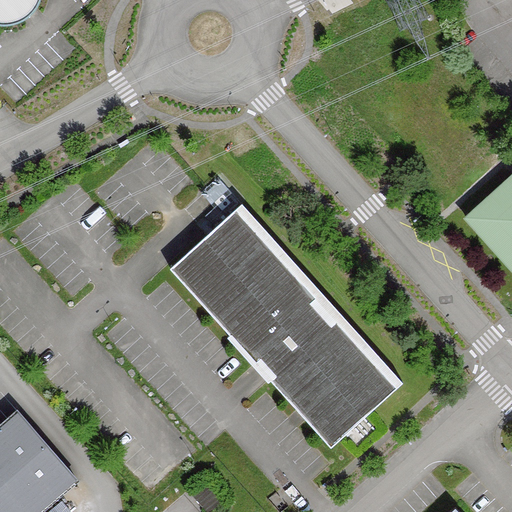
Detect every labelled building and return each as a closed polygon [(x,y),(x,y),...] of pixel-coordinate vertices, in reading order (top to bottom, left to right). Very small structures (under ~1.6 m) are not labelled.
[(0,0),(0,14),(1,15),(10,15),(25,0),(0,0)] [(25,0),(10,15),(22,11),(32,4),(35,0),(25,0)] [(511,184),(475,218),(511,258),(511,184)] [(224,219),(171,267),(256,362),(261,358),(275,373),(270,377),(331,446),(398,386),(384,371),(390,365),(363,335),(357,341),(336,318),(330,323),(313,303),(318,298),(278,252),(284,247),(257,217),(251,223),(237,207),(224,219)] [(0,426),(0,511),(39,511),(77,479),(18,411),(0,426)] [(193,493),(208,511),(212,511),(225,500),(208,479),(193,493)]
